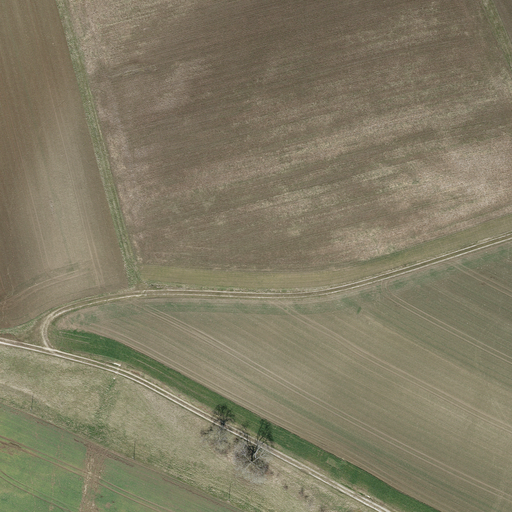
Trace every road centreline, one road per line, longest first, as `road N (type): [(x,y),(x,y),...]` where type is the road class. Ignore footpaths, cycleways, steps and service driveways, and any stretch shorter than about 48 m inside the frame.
road 1 (track): [(511,235),(332,294),(104,299),(48,325),(55,353)]
road 2 (track): [(386,511),(132,377),(0,342)]
